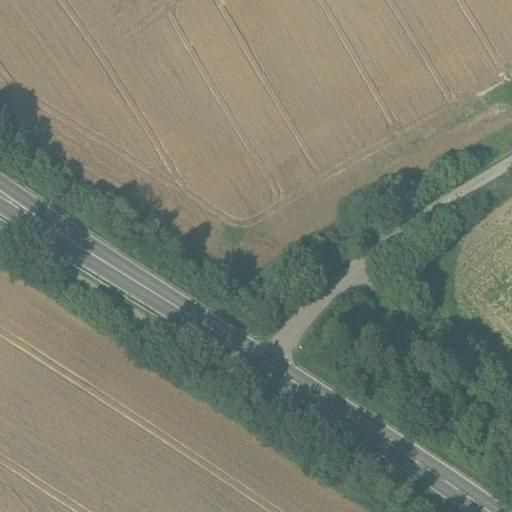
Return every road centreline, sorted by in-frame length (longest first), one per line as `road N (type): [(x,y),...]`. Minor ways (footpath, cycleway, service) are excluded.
road 1 (tertiary): [(486,511),(0,197)]
road 2 (track): [(266,365),(322,297),(408,229),(511,164)]
